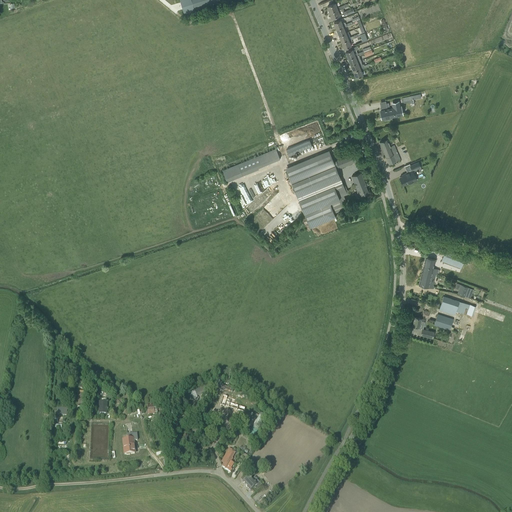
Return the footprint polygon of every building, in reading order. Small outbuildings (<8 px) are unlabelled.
[(229,0),(179,0),(184,14),(229,0)] [(339,8),(339,7),(338,6),(336,7),(335,3),(327,6),(330,12),(339,8)] [(339,15),(342,14),(341,11),(343,10),(342,9),(341,6),(339,7),(339,8),(330,12),(332,18),(339,15)] [(345,24),(343,19),(334,23),(336,29),(343,27),(345,26),(345,25),(345,24)] [(345,33),(343,27),(336,29),(339,36),(345,33)] [(350,38),(350,37),(348,32),(345,33),(339,36),(342,42),(350,38)] [(351,46),(349,42),(352,41),(351,39),(354,38),(353,36),(350,37),(350,38),(342,42),(344,48),(351,46)] [(357,55),(356,54),(357,53),(355,47),(350,49),(351,50),(346,52),(348,59),(355,56),(357,55)] [(351,65),(357,62),(355,56),(348,59),(351,65)] [(366,68),(365,65),(364,65),(363,64),(362,64),(361,61),(357,62),(351,65),(353,71),(360,69),(362,68),(363,67),(364,69),(366,68)] [(360,69),(353,71),(356,78),(361,76),(362,75),(360,69)] [(402,114),(401,107),(399,107),(398,102),(392,103),(394,109),(380,112),(381,117),(385,116),(385,118),(386,117),(387,120),(391,119),(391,116),(402,114)] [(390,146),(387,139),(380,142),(386,157),(389,164),(400,159),(394,145),(390,146)] [(280,159),(276,149),(238,164),(222,170),(226,181),(280,159)] [(329,150),(285,168),(310,228),(336,217),(334,213),(345,209),(343,202),(340,197),(344,196),(348,194),(344,184),(343,185),(339,174),(337,169),(334,162),(329,150)] [(353,154),(334,162),(337,169),(352,164),(356,162),(353,154)] [(403,185),(408,183),(407,180),(411,179),(412,181),(416,179),(412,170),(404,174),(404,175),(402,176),(399,177),(403,185)] [(356,189),(359,196),(368,193),(365,186),(366,186),(361,172),(352,176),(357,189),(356,189)] [(243,182),(248,194),(239,197),(241,203),(253,199),(250,192),(253,191),(254,194),(265,191),(259,175),(252,177),(253,178),(243,182)] [(466,256),(446,249),(442,261),(461,268),(466,256)] [(425,257),(422,270),(432,272),(432,273),(437,274),(438,269),(433,268),(435,260),(425,257)] [(437,274),(432,273),(432,272),(422,270),(419,285),(433,289),(434,286),(433,286),(436,274),(437,274)] [(470,298),(473,289),(461,284),(457,294),(470,298)] [(444,296),(439,310),(454,315),(455,313),(456,311),(463,314),(465,308),(468,309),(467,314),(473,316),(476,307),(444,296)] [(434,325),(450,330),(453,319),(437,314),(434,325)] [(423,328),(425,319),(421,318),(414,317),(412,326),(418,327),(418,328),(421,329),(421,328),(423,328)] [(420,335),(433,338),(434,332),(422,329),(420,335)] [(207,392),(223,386),(221,382),(221,383),(220,380),(205,386),(207,392)] [(245,409),(232,405),(234,399),(223,396),(220,405),(224,406),(228,407),(227,410),(231,411),(232,408),(244,412),(245,409)] [(107,401),(99,401),(99,413),(106,413),(107,401)] [(147,415),(155,414),(153,403),(146,404),(147,415)] [(67,408),(57,407),(56,415),(66,415),(67,408)] [(258,429),(266,416),(260,413),(253,426),(258,429)] [(127,436),(123,436),(124,449),(125,448),(126,449),(128,449),(128,448),(132,448),(131,437),(135,437),(134,432),(126,432),(127,436)] [(230,461),(232,458),(233,455),(232,454),(233,453),(231,452),(232,450),(231,449),(229,452),(229,454),(230,454),(229,456),(226,454),(224,458),(226,459),(222,466),(225,469),(230,472),(231,470),(230,469),(233,464),(230,461)] [(250,459),(244,467),(249,471),(255,463),(250,459)] [(257,484),(249,476),(242,482),(250,491),(254,487),(257,484)] [(260,506),(264,501),(260,497),(256,502),(260,506)]
